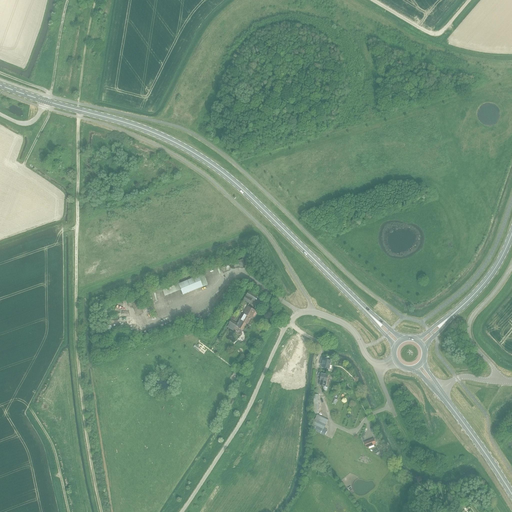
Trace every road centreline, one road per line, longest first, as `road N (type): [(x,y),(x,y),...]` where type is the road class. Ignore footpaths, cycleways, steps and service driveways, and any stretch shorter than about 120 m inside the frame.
road 1 (secondary): [(368,313),(200,156),(150,130),(45,100)]
road 2 (unclassified): [(181,511),(298,313),(311,310),(346,325),(377,368)]
road 3 (unclassified): [(496,381),(470,321),(511,265)]
road 4 (secondary): [(511,495),(438,390)]
road 5 (track): [(372,0),(433,34),(470,0)]
